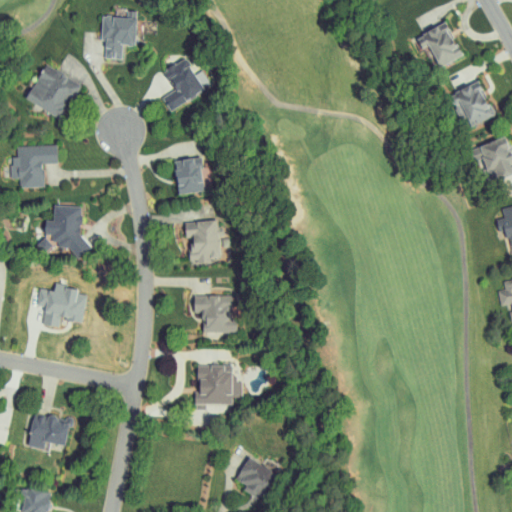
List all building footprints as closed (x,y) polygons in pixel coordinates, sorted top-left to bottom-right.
[(86,53),(106,53),(107,40),(116,40),(117,12),(88,11),(86,53)] [(412,40),(422,62),(447,51),(431,16),(399,31),(405,44),(412,40)] [(146,92),(154,105),(186,86),(167,53),(147,65),(158,85),(146,92)] [(9,92),(42,113),(64,78),(30,57),(9,92)] [(435,88),(451,123),(480,109),(474,95),(472,95),(463,75),(435,88)] [(453,143),(459,158),(466,156),(470,166),(485,161),(488,168),(485,169),(489,182),(511,174),(511,154),(500,159),(490,130),(453,143)] [(0,140),(1,158),(10,157),(10,178),(19,177),(20,187),(43,187),(42,163),(55,163),(55,153),(42,154),(41,139),(0,140)] [(177,194),(204,190),(202,182),(211,180),(206,151),(165,157),(166,163),(172,162),(177,194)] [(81,206),(53,203),(51,221),(44,220),(43,234),(50,234),(49,247),(84,250),(85,237),(78,236),(81,206)] [(511,246),(511,204),(501,207),(503,218),(495,220),(497,231),(505,229),(508,247),(511,246)] [(184,222),(189,262),(221,259),(220,248),(230,247),(229,236),(222,237),(220,218),(184,222)] [(511,280),(503,282),(504,289),(497,291),(500,307),(507,306),(509,321),(511,320),(511,280)] [(81,321),(86,295),(75,294),(76,287),(53,283),(47,317),(56,319),(57,317),(81,321)] [(234,332),(232,294),(192,296),(193,313),(201,312),(201,333),(234,332)] [(195,403),(226,404),(226,395),(241,395),(241,381),(231,381),(231,371),(223,370),(223,365),(196,364),(195,403)] [(68,423),(54,421),(55,417),(32,414),(27,446),(41,449),(42,441),(64,445),(68,423)] [(235,480),(246,485),(243,490),(261,500),(279,465),(266,459),(263,466),(246,457),(235,480)] [(20,511),(46,511),(50,495),(17,488),(12,510),(20,511)]
